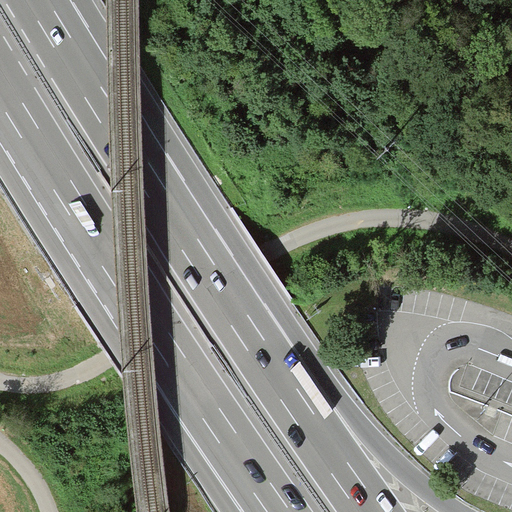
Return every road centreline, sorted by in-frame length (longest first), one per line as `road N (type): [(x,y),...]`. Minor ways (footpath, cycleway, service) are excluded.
road 1 (motorway): [(0,84),(256,478)]
road 2 (motorway): [(240,319),(38,0)]
road 3 (motorway): [(457,511),(240,319)]
road 4 (motorway): [(372,511),(240,319)]
